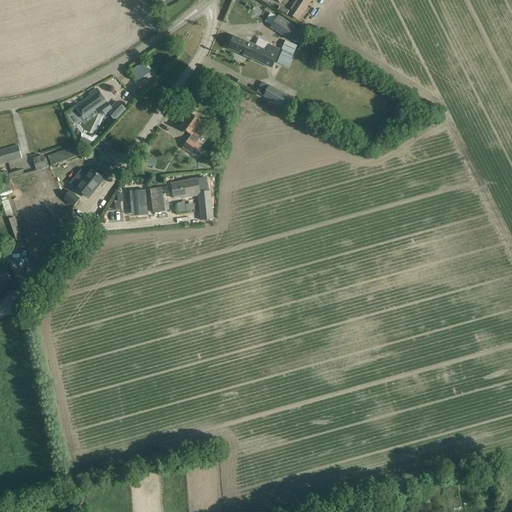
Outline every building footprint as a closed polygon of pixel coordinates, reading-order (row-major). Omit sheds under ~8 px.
[(300,0),(290,15),(298,21),(311,0),(300,0)] [(280,6),(278,10),(287,15),(289,11),(280,6)] [(270,13),(265,21),(272,26),(270,28),(287,39),(288,38),(294,42),(301,31),(294,27),(295,27),(278,16),(277,18),(270,13)] [(248,58),(254,45),(233,36),(228,49),(248,58)] [(291,59),(297,46),(285,41),(281,49),(283,50),(281,55),(291,59)] [(280,50),(269,45),(266,51),(254,45),(248,58),(271,68),(280,50)] [(281,55),(277,63),(289,68),(292,61),(281,55)] [(146,63),(134,67),(139,78),(150,74),(146,63)] [(287,96),(262,82),(256,93),(281,106),(287,96)] [(111,109),(97,89),(89,94),(90,96),(76,106),(84,119),(95,111),(98,114),(105,116),(108,113),(115,120),(125,109),(117,102),(111,109)] [(197,114),(189,108),(181,118),(185,121),(180,127),(191,135),(182,148),(194,156),(200,148),(195,144),(203,133),(196,128),(201,122),(195,117),(197,114)] [(92,143),(81,137),(78,143),(90,148),(92,143)] [(107,148),(111,144),(104,137),(101,141),(107,148)] [(3,150),(6,163),(22,159),(18,146),(3,150)] [(76,146),(48,156),(52,166),(80,156),(76,146)] [(43,160),(42,156),(32,159),(36,171),(46,167),(48,166),(46,159),(43,160)] [(156,159),(142,156),(138,162),(137,164),(165,170),(167,162),(156,160),(156,159)] [(81,171),(70,184),(87,198),(93,190),(92,189),(101,178),(92,170),(87,176),(84,173),(81,171)] [(162,185),(161,177),(153,178),(154,186),(162,185)] [(205,178),(198,180),(198,179),(171,185),(174,199),(184,196),(185,198),(191,197),(191,195),(197,194),(200,221),(213,220),(210,191),(208,191),(205,178)] [(8,181),(0,183),(0,189),(2,197),(12,193),(8,181)] [(145,188),(129,189),(131,213),(147,212),(145,188)] [(162,188),(149,189),(153,213),(165,212),(162,188)] [(70,191),(63,199),(72,207),(73,207),(79,199),(70,191)] [(12,212),(8,200),(3,202),(7,213),(12,212)] [(180,213),(188,211),(186,201),(178,203),(180,213)] [(22,240),(14,217),(8,219),(15,243),(22,240)] [(0,286),(12,280),(7,271),(5,266),(0,268),(0,286)] [(83,503),(81,487),(73,489),(76,504),(83,503)] [(421,511),(432,511),(431,503),(420,504),(421,511)]
